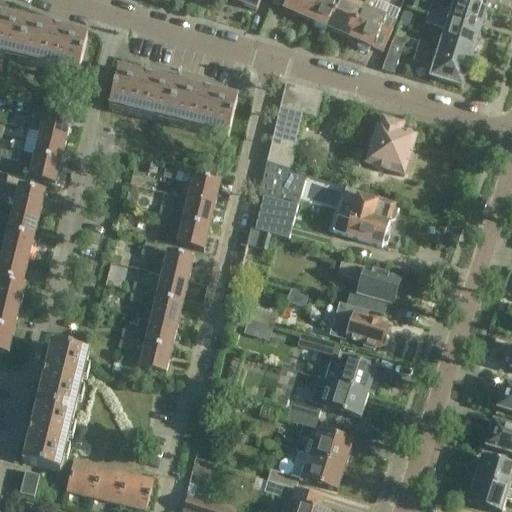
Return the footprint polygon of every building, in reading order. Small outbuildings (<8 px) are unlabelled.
[(235,0),(234,3),(257,13),(262,0),(235,0)] [(296,17),(306,21),(315,0),(275,0),(273,7),(280,10),(280,9),(284,11),(283,12),(285,12),(284,16),(294,20),(296,17)] [(315,0),(306,21),(329,31),(341,0),(315,0)] [(341,0),(329,31),(351,41),(364,10),(342,0),(341,0)] [(377,42),(387,47),(396,24),(374,14),(379,0),(368,0),(364,10),(351,41),(358,44),(357,50),(368,55),(372,50),(373,51),(377,42)] [(417,0),(409,0),(406,9),(414,11),(417,0)] [(455,0),(454,3),(486,12),(489,0),(455,0)] [(428,15),(480,31),(486,12),(454,3),(451,12),(431,6),(428,15)] [(404,13),(399,27),(408,31),(413,17),(404,13)] [(474,50),(480,31),(428,15),(425,25),(445,32),(443,41),(474,50)] [(28,25),(0,18),(0,58),(19,63),(28,25)] [(88,40),(28,25),(19,63),(79,78),(88,40)] [(405,44),(394,40),(392,46),(403,50),(405,44)] [(416,54),(468,70),(474,50),(443,41),(440,50),(419,43),(416,54)] [(462,89),(468,70),(416,54),(413,63),(434,70),(431,80),(462,89)] [(382,72),(393,76),(398,63),(387,59),(382,72)] [(178,88),(118,74),(109,111),(169,126),(178,88)] [(281,109),(304,116),(310,93),(286,85),(281,109)] [(238,103),(178,88),(169,126),(229,140),(238,103)] [(305,117),(317,121),(322,96),(310,93),(304,116),(305,116),(305,117)] [(70,103),(71,102),(49,96),(46,110),(67,115),(69,108),(70,103)] [(19,104),(17,113),(28,115),(30,107),(19,104)] [(267,165),(291,173),(305,117),(305,116),(304,116),(281,109),(267,165)] [(45,110),(40,134),(67,141),(73,117),(45,110)] [(417,139),(402,135),(404,128),(382,121),(380,128),(378,127),(365,168),(404,180),(417,139)] [(62,164),(67,141),(40,134),(34,157),(62,164)] [(12,142),(10,152),(20,154),(22,145),(12,142)] [(20,154),(10,152),(8,160),(18,163),(20,154)] [(62,164),(34,157),(29,181),(56,188),(62,164)] [(219,168),(209,166),(198,163),(194,177),(216,182),(217,174),(219,170),(219,168)] [(307,178),(291,173),(267,165),(251,231),(289,242),(307,178)] [(166,170),(164,179),(175,182),(178,173),(166,170)] [(189,201),(216,207),(221,184),(216,182),(194,177),(189,201)] [(19,187),(13,211),(40,217),(46,193),(19,187)] [(359,194),(347,190),(338,219),(332,235),(382,250),(383,248),(387,247),(390,240),(387,237),(391,223),(395,222),(397,215),(395,212),(397,205),(377,199),(376,204),(358,199),(359,194)] [(210,231),(216,207),(189,201),(183,224),(210,231)] [(161,209),(159,218),(170,221),(172,212),(161,209)] [(35,240),(40,217),(13,211),(8,234),(35,240)] [(170,221),(159,218),(157,227),(168,230),(170,221)] [(204,254),(210,231),(183,224),(177,248),(204,254)] [(2,257),(29,264),(35,240),(8,234),(2,257)] [(144,248),(141,257),(152,260),(155,251),(144,248)] [(162,277),(189,284),(195,260),(167,253),(162,277)] [(24,286),(29,264),(2,257),(0,264),(0,280),(24,287),(24,286)] [(354,310),(370,315),(384,319),(387,306),(393,308),(401,282),(343,265),(339,278),(362,284),(358,296),(348,293),(344,307),(354,310)] [(184,307),(189,284),(162,277),(156,300),(184,307)] [(26,286),(24,286),(24,287),(0,280),(0,304),(20,310),(26,286)] [(134,286),(132,294),(143,297),(145,288),(134,286)] [(143,297),(132,294),(130,303),(141,306),(143,297)] [(178,330),(184,307),(156,300),(150,324),(178,330)] [(0,329),(15,333),(20,310),(0,304),(0,329)] [(368,321),(370,315),(354,310),(344,307),(340,306),(335,321),(348,325),(344,339),(367,347),(380,351),(387,328),(368,321)] [(276,316),(255,311),(252,322),(273,328),(276,316)] [(172,353),(178,330),(150,324),(145,346),(172,353)] [(0,354),(9,357),(15,333),(0,329),(0,354)] [(123,332),(121,340),(132,343),(134,334),(123,332)] [(301,337),(298,349),(337,360),(340,347),(301,337)] [(132,343),(121,340),(119,349),(130,351),(132,343)] [(166,377),(172,353),(145,346),(139,370),(166,377)] [(89,355),(52,347),(37,406),(75,415),(89,355)] [(324,383),(334,386),(370,397),(370,396),(374,398),(378,386),(374,385),(378,372),(367,369),(342,360),(339,368),(330,365),(324,383)] [(362,422),(370,397),(334,386),(326,411),(362,422)] [(511,388),(506,387),(498,412),(511,416),(511,388)] [(290,411),(319,420),(322,409),(294,400),(290,411)] [(75,415),(37,406),(23,466),(61,475),(71,478),(73,466),(63,463),(75,415)] [(315,432),(319,420),(290,411),(284,409),(280,421),(315,432)] [(511,430),(494,425),(486,450),(511,458),(511,430)] [(319,433),(311,458),(347,469),(354,445),(319,433)] [(339,494),(347,469),(311,458),(303,483),(339,494)] [(476,483),(511,494),(511,468),(484,459),(476,483)] [(73,466),(71,478),(67,495),(93,501),(101,470),(74,464),(73,466)] [(127,476),(101,470),(93,501),(120,508),(127,476)] [(299,481),(272,472),(267,484),(295,493),(299,481)] [(34,499),(40,478),(26,475),(20,496),(34,499)] [(127,476),(120,508),(137,511),(146,511),(154,483),(127,476)] [(511,494),(476,483),(469,507),(484,511),(503,511),(506,503),(510,504),(509,506),(511,506),(511,494)] [(320,511),(323,502),(295,493),(267,484),(264,496),(286,503),(283,511),(320,511)] [(210,493),(196,488),(192,501),(206,505),(210,493)] [(187,499),(182,511),(227,511),(206,505),(192,501),(187,499)]
